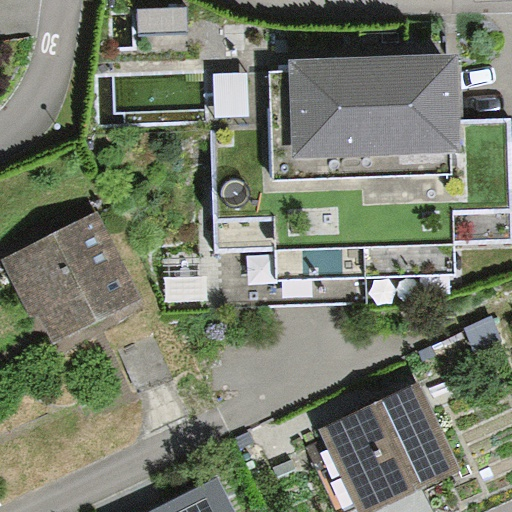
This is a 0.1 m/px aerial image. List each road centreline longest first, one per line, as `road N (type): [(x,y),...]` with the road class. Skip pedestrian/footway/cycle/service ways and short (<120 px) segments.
road 1 (residential): [(222,423),(37,511)]
road 2 (residential): [(0,133),(35,102),(60,0)]
